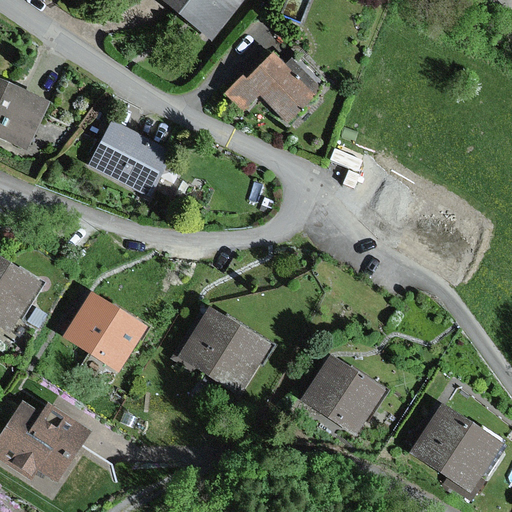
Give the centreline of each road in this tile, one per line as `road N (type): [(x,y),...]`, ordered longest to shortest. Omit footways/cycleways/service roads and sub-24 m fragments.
road 1 (residential): [(0,179),(152,238),(196,242),(287,225),(306,177)]
road 2 (residential): [(306,177),(108,75),(4,0)]
